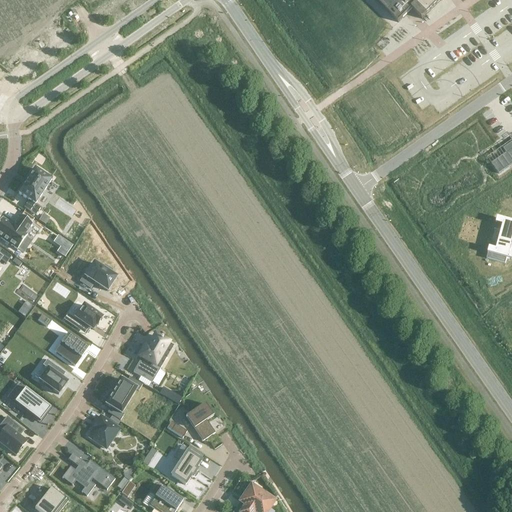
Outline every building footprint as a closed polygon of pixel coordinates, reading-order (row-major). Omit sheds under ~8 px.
[(375,0),(398,23),(412,9),(422,19),(441,0),(375,0)] [(507,154),(492,164),(499,174),(511,165),(511,142),(503,149),(507,154)] [(34,169),(18,194),(29,201),(24,208),(36,216),(41,208),(35,205),(51,180),(34,169)] [(46,224),(49,219),(43,215),(40,220),(46,224)] [(2,219),(0,221),(0,238),(17,250),(27,236),(25,235),(32,224),(20,216),(13,226),(2,219)] [(488,253),(486,259),(505,264),(507,259),(511,260),(511,252),(511,248),(511,222),(504,220),(495,255),(488,253)] [(84,276),(81,281),(91,288),(94,283),(107,292),(116,278),(110,275),(113,271),(104,266),(102,269),(94,264),(86,277),(84,276)] [(26,302),(18,313),(24,318),(32,307),(26,302)] [(82,323),(92,330),(95,326),(96,326),(97,325),(98,325),(98,324),(100,321),(101,321),(101,320),(102,318),(100,317),(101,316),(95,311),(94,313),(84,306),(76,318),(69,313),(64,320),(77,329),(82,323)] [(42,315),(38,321),(48,328),(52,322),(42,315)] [(54,352),(75,367),(88,349),(68,334),(54,352)] [(141,358),(133,373),(152,384),(166,359),(161,356),(168,344),(155,336),(148,348),(145,347),(144,349),(140,355),(141,355),(139,357),(141,358)] [(58,395),(59,394),(67,384),(67,383),(67,382),(66,382),(53,373),(57,368),(46,360),(42,366),(47,369),(40,380),(39,380),(39,381),(40,381),(45,386),(44,387),(51,392),(52,390),(57,394),(58,395)] [(107,414),(120,421),(123,416),(121,414),(136,390),(138,392),(142,386),(129,378),(126,383),(121,380),(106,406),(110,409),(107,414)] [(18,398),(14,403),(40,423),(44,417),(42,415),(44,413),(46,415),(50,409),(19,385),(12,394),(18,398)] [(163,388),(159,394),(178,405),(181,399),(163,388)] [(205,404),(185,418),(186,419),(187,419),(202,441),(201,441),(202,442),(215,434),(214,433),(213,433),(205,421),(212,416),(205,406),(206,406),(205,404)] [(95,431),(90,439),(106,450),(119,430),(101,417),(92,429),(95,431)] [(0,435),(0,443),(15,456),(26,442),(19,437),(20,436),(18,434),(21,430),(23,431),(7,418),(0,426),(0,429),(3,432),(0,435)] [(176,426),(172,432),(183,439),(187,433),(176,426)] [(189,449),(171,476),(185,486),(191,478),(192,479),(193,478),(194,477),(194,476),(196,473),(197,472),(197,471),(196,470),(201,462),(199,461),(202,457),(189,449)] [(69,468),(62,478),(72,486),(75,482),(84,489),(81,493),(87,497),(94,487),(90,483),(92,480),(106,491),(114,480),(89,461),(86,465),(72,455),(68,460),(77,468),(74,471),(69,468)] [(142,464),(147,467),(150,462),(146,459),(142,464)] [(155,498),(149,506),(156,511),(175,511),(182,502),(156,484),(150,494),(155,498)] [(253,489),(251,487),(248,492),(240,503),(243,504),(237,511),(267,511),(274,503),(253,489)] [(51,489),(34,509),(37,511),(54,511),(64,500),(51,489)] [(124,489),(121,494),(126,498),(130,493),(124,489)] [(122,497),(118,502),(123,505),(126,501),(122,497)]
